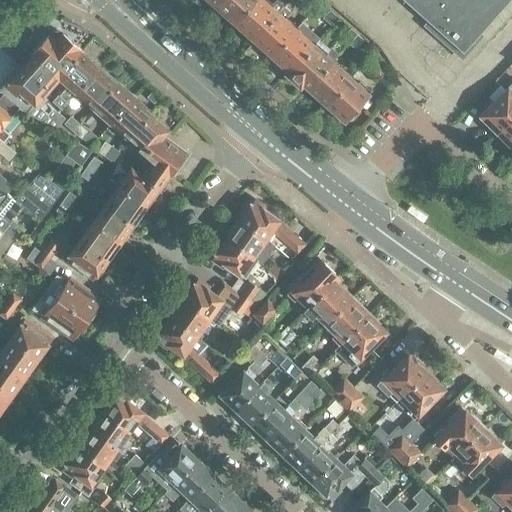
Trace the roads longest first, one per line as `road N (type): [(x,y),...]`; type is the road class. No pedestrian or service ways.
road 1 (residential): [(111,344),(266,140)]
road 2 (residential): [(295,511),(111,344)]
road 3 (primary): [(266,140),(118,0)]
road 4 (residential): [(0,497),(111,344)]
road 5 (residential): [(511,202),(420,121),(376,170)]
road 6 (unknown): [(450,101),(345,0)]
road 7 (residential): [(511,389),(435,314),(456,284)]
road 8 (primary): [(456,284),(348,202)]
